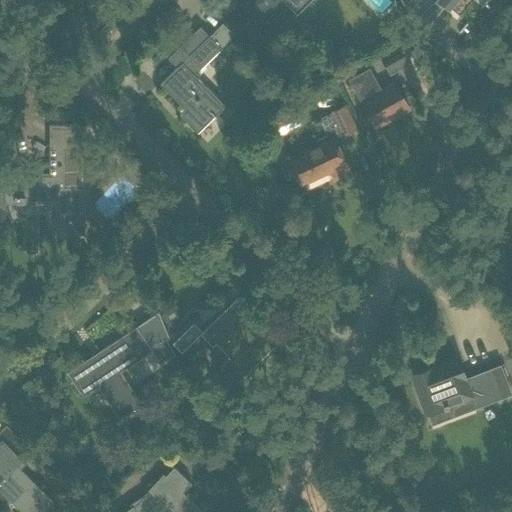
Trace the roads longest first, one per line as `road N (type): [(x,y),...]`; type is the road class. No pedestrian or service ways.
road 1 (tertiary): [(351,350),(511,66)]
road 2 (residential): [(22,364),(191,189)]
road 3 (residential): [(351,350),(191,189)]
road 4 (tertiary): [(280,511),(351,350)]
road 5 (residential): [(191,189),(81,84)]
